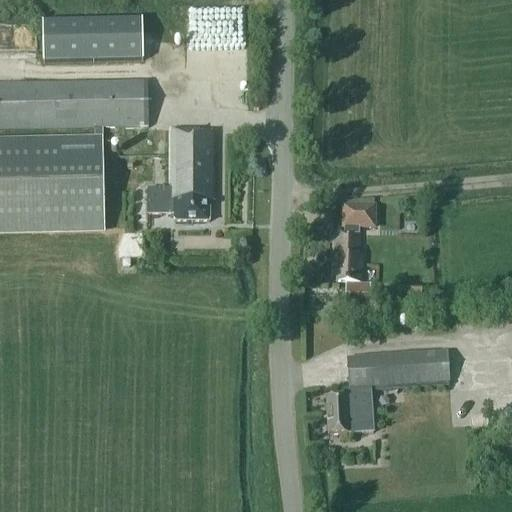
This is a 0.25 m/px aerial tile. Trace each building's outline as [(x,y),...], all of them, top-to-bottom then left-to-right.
[(143,62),(142,22),(41,24),(42,65),(143,62)] [(0,130),(96,129),(97,142),(0,144),(0,231),(106,230),(104,129),(149,128),(149,84),(0,86),(0,130)] [(149,191),(148,216),(174,216),(174,223),(209,223),(209,201),(215,201),(215,135),(201,135),(201,130),(170,130),(170,191),(149,191)] [(336,257),(340,257),(340,282),(361,282),(361,258),(360,258),(360,229),(375,229),(375,209),(344,209),(344,235),(336,235),(336,257)] [(344,308),(366,308),(368,308),(368,286),(344,285),(344,308)] [(396,289),(396,302),(429,302),(429,289),(396,289)] [(352,420),(353,438),(374,436),(437,432),(434,388),(447,387),(445,353),(346,360),(348,392),(340,393),(341,399),(327,400),(329,436),(349,435),(348,420),(352,420)]
